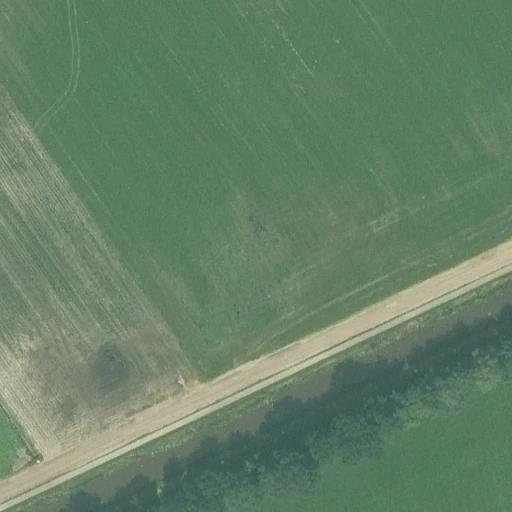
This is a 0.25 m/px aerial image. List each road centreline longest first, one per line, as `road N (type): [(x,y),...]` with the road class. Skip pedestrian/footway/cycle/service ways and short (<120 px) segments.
road 1 (track): [(511,247),(0,489)]
road 2 (track): [(135,511),(511,334)]
